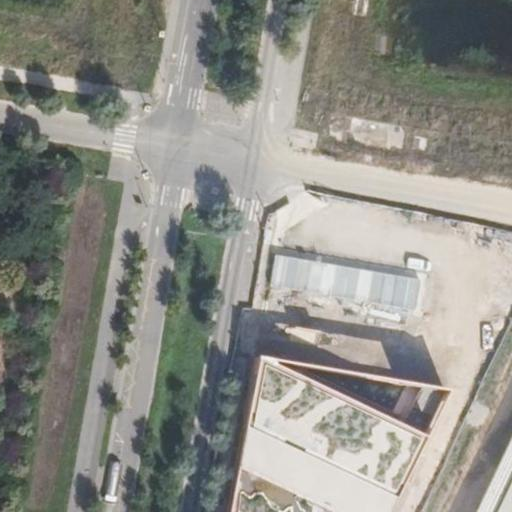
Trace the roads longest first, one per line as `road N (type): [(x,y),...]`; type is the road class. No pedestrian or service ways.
road 1 (secondary): [(179,145),(115,511)]
road 2 (secondary): [(188,511),(246,157)]
road 3 (unclassified): [(511,210),(246,157)]
road 4 (secondary): [(246,157),(276,0)]
road 5 (secondary): [(204,0),(179,145)]
road 6 (unclassified): [(0,114),(124,135)]
